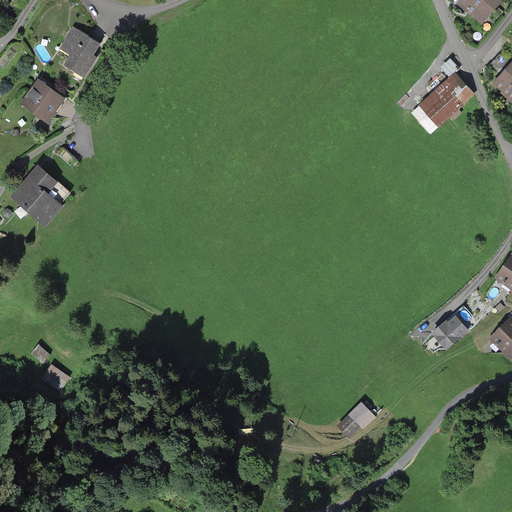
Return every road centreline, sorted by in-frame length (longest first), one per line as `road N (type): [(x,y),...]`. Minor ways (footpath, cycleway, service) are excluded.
road 1 (unclassified): [(511,375),(467,395),(367,493),(327,511)]
road 2 (residential): [(442,0),(511,159)]
